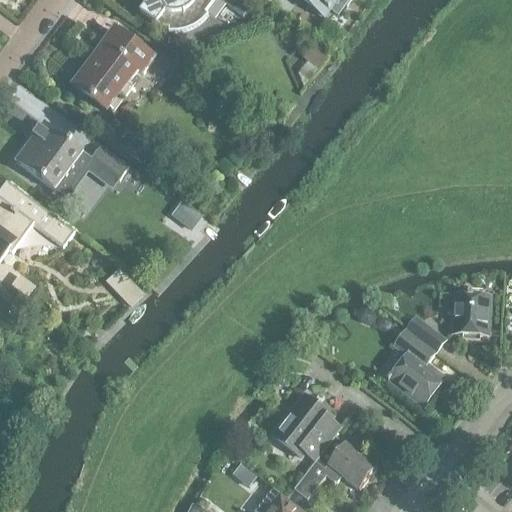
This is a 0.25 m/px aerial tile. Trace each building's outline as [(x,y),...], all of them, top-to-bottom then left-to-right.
[(164,27),(170,29),(170,32),(177,33),(182,32),(186,31),(190,30),(193,29),(197,27),(200,25),(203,22),(207,19),(209,16),(210,15),(208,13),(216,0),(221,0),(245,17),(256,0),(150,0),(141,12),(158,25),(164,27)] [(299,0),(300,0),(301,1),(308,6),(310,7),(308,10),(320,19),(322,16),(324,18),(328,13),(329,13),(331,10),(330,9),(336,0),(299,0)] [(115,116),(156,61),(116,32),(76,87),(115,116)] [(18,163),(57,191),(53,196),(66,206),(89,175),(113,193),(120,184),(91,162),(93,158),(46,124),(18,163)] [(141,168),(153,152),(135,138),(123,154),(141,168)] [(120,184),(130,169),(101,148),(93,158),(91,162),(120,184)] [(0,267),(10,254),(13,257),(34,229),(64,251),(75,236),(7,185),(0,194),(0,267)] [(20,279),(13,289),(28,299),(35,290),(20,279)] [(0,316),(20,331),(34,311),(0,285),(0,316)] [(131,309),(143,297),(136,289),(123,300),(131,309)] [(488,339),(491,299),(455,297),(453,337),(488,339)] [(436,355),(445,344),(415,321),(407,332),(436,355)] [(427,367),(428,366),(435,357),(405,334),(394,349),(407,359),(388,383),(423,410),(445,381),(427,367)] [(314,462),(339,430),(330,423),(332,420),(304,399),(274,439),(301,460),(305,455),(314,462)] [(0,447),(21,444),(15,414),(0,416),(0,447)] [(298,495),(290,504),(299,511),(306,501),(308,502),(326,478),(335,485),(339,485),(343,479),(359,492),(376,469),(366,461),(369,457),(360,450),(357,454),(345,445),(345,446),(336,439),(295,492),(298,495)] [(298,511),(299,511),(290,504),(289,505),(274,493),(258,511),(298,511)]
